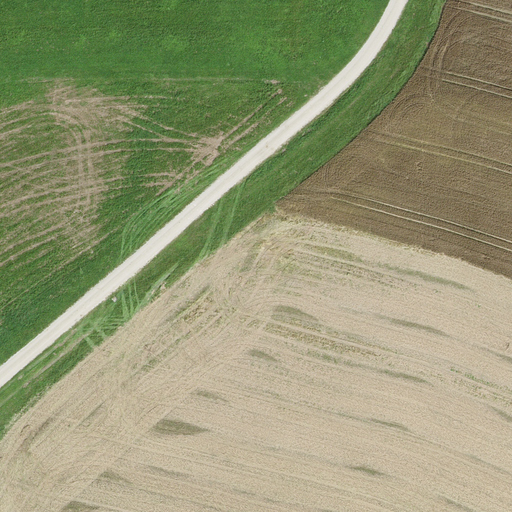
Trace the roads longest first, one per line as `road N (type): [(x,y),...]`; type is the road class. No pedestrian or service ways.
road 1 (track): [(396,0),(344,82),(0,375)]
road 2 (track): [(0,75),(126,65),(322,89),(344,82)]
